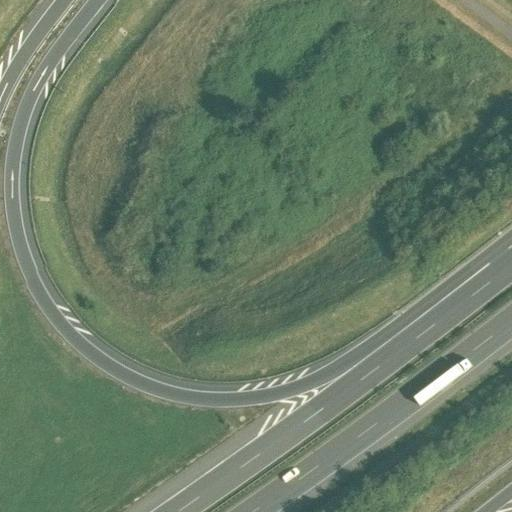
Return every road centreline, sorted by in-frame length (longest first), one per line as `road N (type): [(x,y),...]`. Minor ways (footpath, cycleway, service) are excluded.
road 1 (motorway): [(511,255),(399,333),(279,395),(202,399),(145,383),(79,343),(36,285),(16,217),(17,146),(55,61),(103,0)]
road 2 (motorway): [(511,265),(185,511)]
road 3 (motorway): [(265,511),(511,323)]
